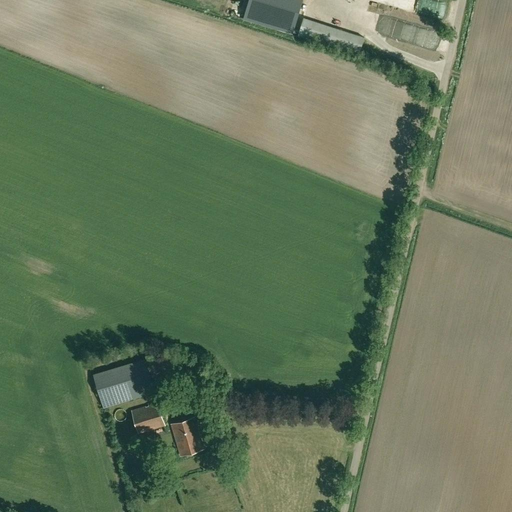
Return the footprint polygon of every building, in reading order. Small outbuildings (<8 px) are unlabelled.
[(290,0),(249,0),(244,19),(293,33),(302,3),(290,0)] [(155,393),(145,358),(93,374),(104,408),(155,393)] [(165,389),(191,381),(187,369),(161,377),(165,389)] [(139,432),(165,425),(158,403),(132,411),(139,432)] [(194,417),(172,424),(181,455),(204,449),(194,417)]
